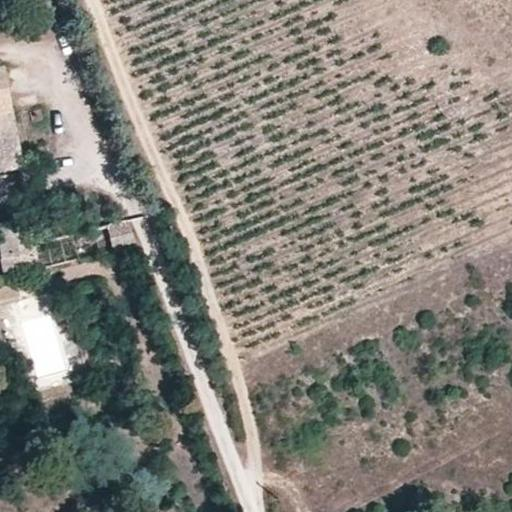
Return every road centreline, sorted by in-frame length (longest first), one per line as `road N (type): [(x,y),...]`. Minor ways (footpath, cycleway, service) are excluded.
road 1 (track): [(253,511),(250,436),(210,283),(97,0)]
road 2 (unclassified): [(249,511),(161,287)]
